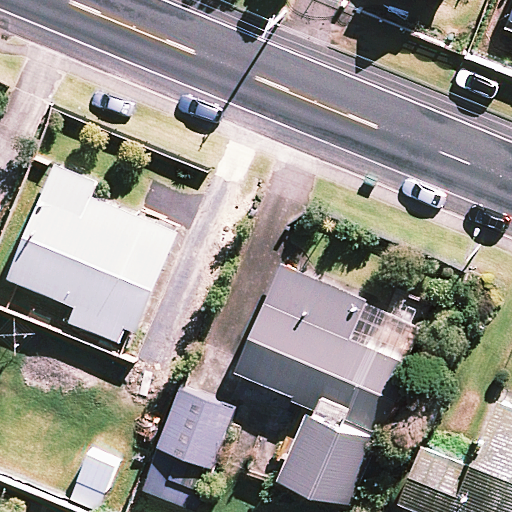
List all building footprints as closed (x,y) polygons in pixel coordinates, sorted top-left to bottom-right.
[(61,160),(14,275),(80,302),(74,318),(123,338),(130,322),(143,327),(183,228),(95,192),(102,176),(61,160)] [(287,259),(241,367),(299,391),(297,395),(317,404),(292,464),(357,491),(415,356),(357,332),(373,295),(287,259)] [(126,334),(103,392),(158,414),(182,356),(126,334)] [(188,377),(164,440),(222,461),(245,398),(188,377)] [(424,437),(402,493),(449,511),(511,511),(511,398),(497,393),(472,455),(424,437)] [(121,461),(94,450),(74,499),(101,510),(121,461)]
